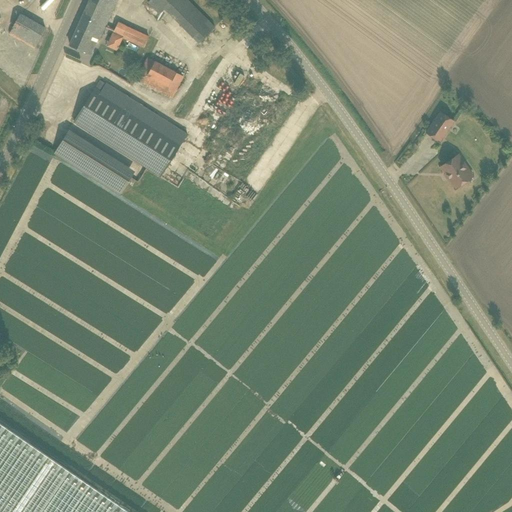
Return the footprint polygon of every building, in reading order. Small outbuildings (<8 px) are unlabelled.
[(85,52),(89,53),(91,54),(98,39),(99,40),(117,0),(90,0),(70,45),(85,52)] [(187,0),(149,0),(148,2),(160,14),(164,9),(198,44),(215,27),(187,0)] [(17,14),(8,34),(38,46),(46,26),(17,14)] [(113,34),(144,48),(150,36),(119,22),(113,34)] [(172,97),(183,76),(147,57),(136,79),(172,97)] [(182,143),(101,92),(95,88),(74,122),(161,176),(182,143)] [(285,102),(271,93),(267,100),(260,110),(274,119),(269,126),(281,134),(286,126),(287,127),(297,112),(284,104),(285,102)] [(439,142),(454,121),(440,112),(426,132),(439,142)] [(473,176),(468,169),(458,155),(441,166),(456,188),(473,176)] [(130,511),(0,422),(0,511),(130,511)]
